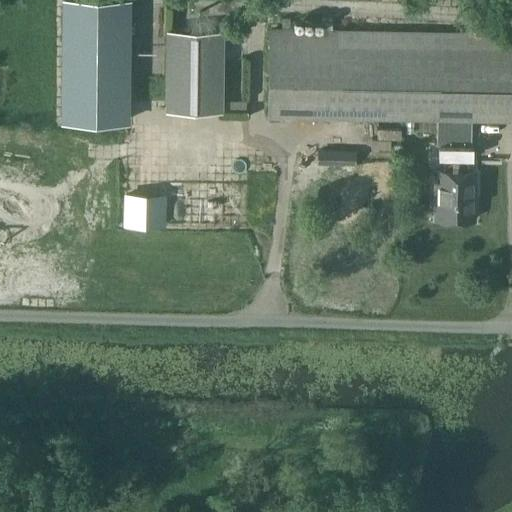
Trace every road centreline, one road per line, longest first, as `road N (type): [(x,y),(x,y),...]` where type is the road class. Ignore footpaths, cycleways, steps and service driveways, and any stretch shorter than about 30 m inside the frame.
road 1 (unclassified): [(0,314),(511,326)]
road 2 (track): [(267,318),(293,137),(256,127),(264,0)]
road 3 (track): [(511,18),(201,0)]
